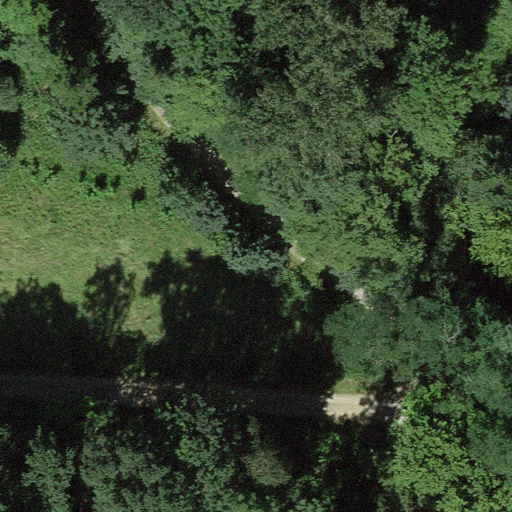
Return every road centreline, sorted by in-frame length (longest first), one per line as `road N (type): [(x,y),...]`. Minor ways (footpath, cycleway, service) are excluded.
road 1 (track): [(88,0),(229,183),(395,330),(511,398)]
road 2 (track): [(511,414),(0,387)]
